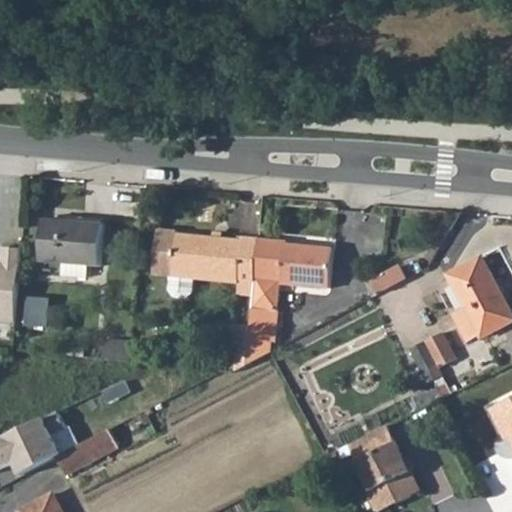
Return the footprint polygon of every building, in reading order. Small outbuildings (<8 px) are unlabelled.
[(101,267),(104,227),(47,222),(43,262),(62,264),(61,276),(87,278),(88,266),(101,267)] [(255,275),(259,237),(244,235),(244,238),(177,232),(177,229),(160,228),(156,273),(171,274),(169,291),(174,297),(188,298),(193,291),(194,276),(241,280),(241,278),(255,279),(255,275)] [(290,239),(259,237),(255,275),(282,277),(282,282),(330,287),(334,246),(290,242),(290,239)] [(0,320),(17,322),(22,246),(2,244),(1,257),(0,257),(0,320)] [(447,274),(465,308),(480,337),(481,340),(511,323),(511,307),(485,255),(447,274)] [(375,288),(405,272),(401,264),(371,281),(375,288)] [(405,272),(375,288),(379,294),(408,278),(405,272)] [(282,277),(255,275),(255,279),(254,295),(253,297),(253,307),(280,309),(282,282),(282,277)] [(239,294),(254,295),(255,279),(241,278),(241,280),(239,294)] [(49,298),(29,296),(27,324),(48,325),(49,298)] [(278,341),(280,309),(253,307),(251,325),(248,357),(247,364),(272,351),(274,350),(274,343),(278,341)] [(480,337),(465,308),(453,313),(469,343),(480,337)] [(247,364),(248,357),(251,325),(235,323),(232,358),(238,358),(238,369),(247,364)] [(412,350),(429,383),(445,374),(441,368),(457,359),(443,333),(412,350)] [(131,361),(133,340),(102,338),(100,359),(131,361)] [(507,428),(511,435),(511,437),(511,397),(490,408),(502,431),(507,428)] [(55,410),(0,439),(0,470),(14,463),(20,475),(57,456),(62,454),(55,439),(67,433),(55,410)] [(405,460),(387,425),(350,443),(365,475),(373,490),(368,492),(378,511),(381,511),(421,492),(412,474),(405,460)] [(506,438),(511,435),(507,428),(502,431),(506,438)] [(57,456),(66,473),(119,446),(110,429),(62,454),(57,456)] [(410,458),(405,460),(412,474),(417,471),(410,458)] [(373,490),(365,475),(356,480),(363,495),(368,492),(373,490)] [(19,511),(65,511),(55,490),(18,509),(19,511)]
